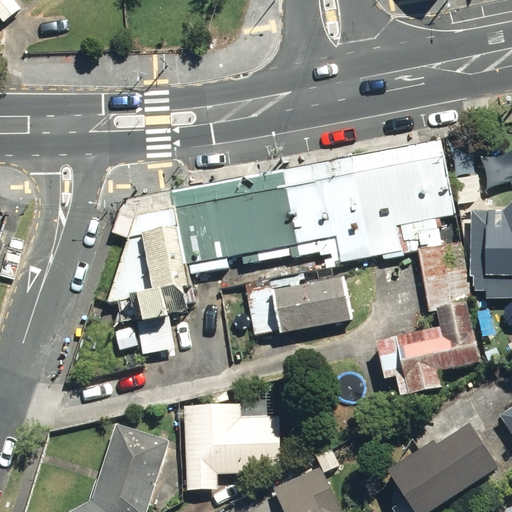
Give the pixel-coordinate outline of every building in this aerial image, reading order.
[(17,0),(0,0),(0,13),(8,24),(25,10),(17,0)] [(443,155),(286,188),(296,238),(338,228),(344,258),(460,234),(443,155)] [(483,175),(461,175),(462,207),(485,206),(483,175)] [(296,238),(286,188),(179,210),(189,260),(296,238)] [(189,260),(179,210),(135,217),(111,297),(193,280),(189,260)] [(511,217),(470,216),(468,306),(511,306),(511,217)] [(344,271),(269,287),(278,328),(353,313),(344,271)] [(178,316),(140,322),(146,356),(183,350),(178,316)] [(463,319),(378,337),(388,386),(399,384),(402,399),(446,390),(442,375),(474,369),(463,319)] [(245,405),(191,406),(193,492),(224,491),(224,476),(286,474),(285,417),(245,418),(245,405)] [(511,406),(500,415),(511,432),(511,406)] [(155,511),(178,441),(124,424),(99,502),(79,511),(155,511)] [(408,473),(433,511),(440,511),(507,471),(481,428),(408,473)] [(342,511),(321,467),(280,486),(291,511),(342,511)]
